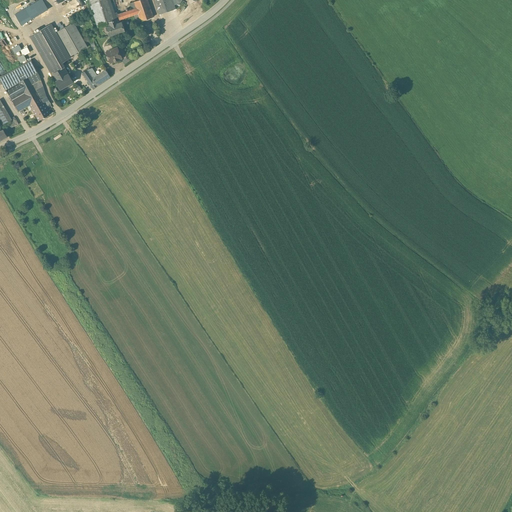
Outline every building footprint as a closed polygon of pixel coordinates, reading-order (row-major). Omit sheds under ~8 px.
[(87,0),(95,25),(102,23),(116,19),(115,15),(109,0),(87,0)] [(133,9),(115,15),(116,19),(117,22),(122,21),(138,16),(140,22),(152,17),(146,0),(144,0),(131,4),(133,9)] [(174,0),(152,0),(158,15),(178,9),(174,0)] [(19,21),(37,11),(34,5),(16,16),(19,21)] [(116,19),(102,23),(107,38),(125,32),(122,21),(117,22),(116,19)] [(73,23),(56,33),(70,58),(88,48),(73,23)] [(56,33),(50,25),(30,36),(52,74),(64,67),(62,63),(70,58),(56,33)] [(15,53),(22,49),(19,44),(12,48),(15,53)] [(23,55),(30,52),(27,47),(21,50),(23,55)] [(105,54),(109,64),(121,60),(117,49),(105,54)] [(20,64),(26,60),(23,55),(17,58),(20,64)] [(93,85),(107,77),(101,66),(87,75),(93,85)] [(54,85),(58,91),(73,82),(64,67),(52,74),(58,83),(54,85)] [(36,74),(6,90),(17,112),(28,106),(30,110),(44,103),(49,99),(36,74)] [(11,121),(0,102),(0,120),(3,125),(11,121)] [(44,103),(30,110),(36,122),(50,114),(44,103)]
